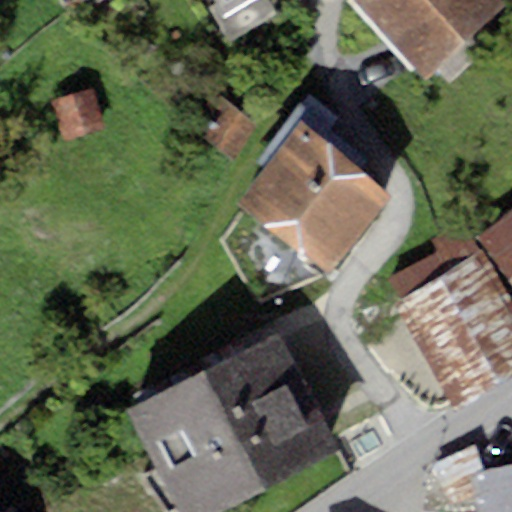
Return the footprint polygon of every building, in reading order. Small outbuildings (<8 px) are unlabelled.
[(228,0),(242,25),(285,0),(228,0)] [(511,0),(385,0),(376,8),(449,85),(511,24),(511,0)] [(313,129),(235,212),(317,285),(387,200),(313,129)] [(511,223),(483,243),(511,285),(511,223)] [(511,311),(481,256),(390,308),(441,402),(511,360),(511,311)] [(276,339),(133,412),(192,511),(220,511),(337,454),(276,339)] [(475,446),(433,466),(451,506),(475,501),(470,474),(486,471),(475,446)] [(511,511),(511,465),(486,471),(470,474),(475,501),(477,511),(511,511)]
